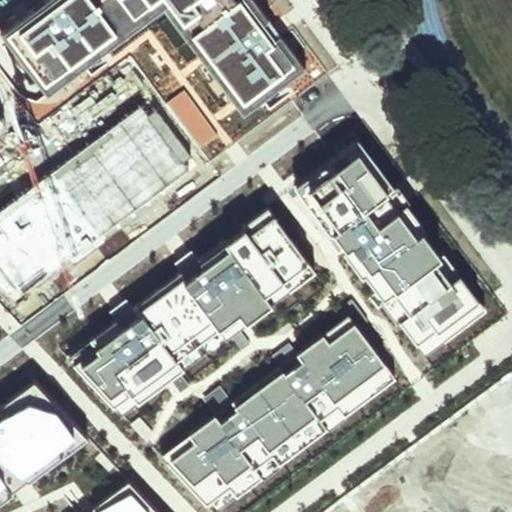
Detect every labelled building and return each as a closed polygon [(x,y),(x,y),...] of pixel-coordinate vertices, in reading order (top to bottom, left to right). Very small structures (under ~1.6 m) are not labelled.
[(251,0),(44,0),(1,32),(47,95),(106,53),(164,10),(200,59),(234,104),(239,112),(301,67),(251,0)] [(202,171),(147,103),(0,210),(0,285),(21,306),(202,171)] [(485,308),(357,138),(294,186),(334,238),(397,317),(425,353),(485,308)] [(268,206),(69,358),(121,412),(167,378),(245,319),(312,268),(268,206)] [(215,411),(160,452),(216,511),(397,374),(347,312),(302,346),(215,411)] [(511,377),(497,387),(511,409),(511,377)] [(89,437),(35,383),(0,408),(0,500),(22,485),(89,437)] [(89,508),(84,511),(162,511),(129,478),(89,508)]
